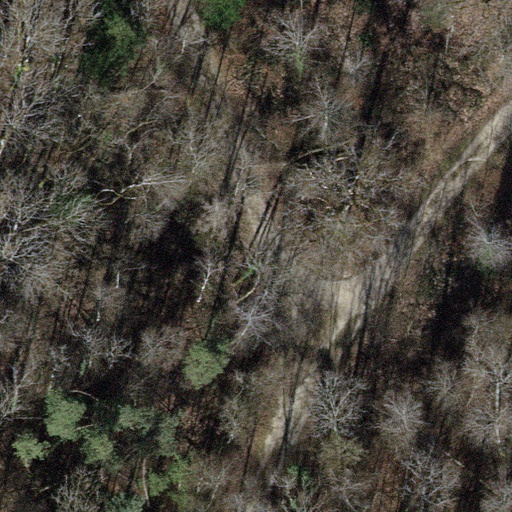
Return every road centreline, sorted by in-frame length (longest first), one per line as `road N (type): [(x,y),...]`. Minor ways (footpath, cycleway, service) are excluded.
road 1 (track): [(252,511),(324,352),(259,210),(186,0)]
road 2 (track): [(324,352),(511,114)]
